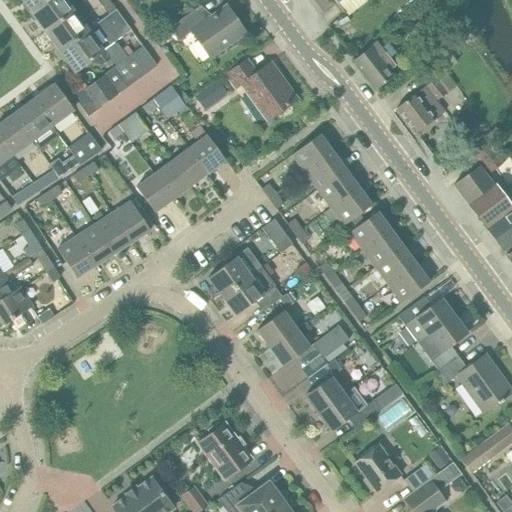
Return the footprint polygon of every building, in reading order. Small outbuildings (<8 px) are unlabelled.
[(22,0),(30,10),(43,0),(22,0)] [(73,10),(65,0),(43,0),(30,10),(45,31),(73,10)] [(112,4),(108,0),(97,0),(104,9),(112,4)] [(250,38),(226,6),(204,22),(195,10),(171,28),(179,40),(191,31),(210,57),(244,33),(249,39),(250,38)] [(60,51),(88,30),(73,10),(45,31),(60,51)] [(88,30),(60,51),(75,71),(91,60),(103,51),(103,50),(131,30),(116,10),(88,30)] [(381,47),(377,42),(354,59),(377,89),(393,76),(389,72),(396,67),(388,57),(392,55),(385,44),(381,47)] [(147,73),(157,65),(143,46),(133,53),(147,73)] [(137,80),(147,73),(133,53),(130,55),(123,60),(137,80)] [(230,71),(224,75),(234,89),(241,85),(255,104),(267,121),(297,99),(285,82),(282,84),(268,64),(256,72),(247,59),(230,71)] [(128,87),(137,80),(123,60),(113,67),(128,87)] [(118,94),(128,87),(113,67),(107,72),(103,75),(118,94)] [(98,109),(118,94),(103,75),(83,89),(98,109)] [(412,96),(396,108),(397,109),(415,133),(431,121),(443,112),(436,102),(445,95),(434,80),(412,96)] [(52,126),(73,111),(53,84),(33,99),(52,126)] [(167,118),(185,106),(171,86),(154,98),(159,105),(158,106),(167,118)] [(88,116),(98,109),(83,89),(74,97),(88,116)] [(198,94),(195,96),(205,110),(214,103),(204,89),(198,94)] [(148,114),(158,106),(159,105),(154,98),(143,107),(148,114)] [(33,99),(13,114),(32,140),(39,150),(59,135),(52,126),(33,99)] [(180,111),(168,121),(180,136),(192,126),(180,111)] [(131,143),(148,130),(135,112),(119,124),(124,132),(123,132),(131,143)] [(0,138),(12,155),(32,140),(13,114),(0,123),(0,138)] [(108,143),(123,132),(124,132),(119,124),(102,136),(108,143)] [(487,144),(500,134),(495,127),(482,137),(481,136),(469,146),(475,154),(487,144)] [(80,164),(101,150),(88,132),(67,148),(74,157),(75,156),(80,164)] [(304,172),(333,152),(320,134),(291,155),(304,172)] [(209,172),(225,160),(207,135),(190,147),(209,172)] [(0,164),(12,155),(0,138),(0,164)] [(489,171),(502,162),(489,144),(476,153),(489,171)] [(191,185),(209,172),(190,147),(172,160),(191,185)] [(317,190),(345,169),(333,152),(304,172),(317,190)] [(54,170),(59,177),(80,164),(75,156),(74,157),(54,170)] [(173,199),(191,185),(172,160),(154,173),(173,199)] [(89,177),(99,171),(94,164),(85,171),(89,177)] [(468,203),(494,185),(479,165),(454,184),(468,203)] [(345,169),(317,190),(330,208),(358,187),(345,169)] [(54,170),(40,179),(45,187),(59,177),(54,170)] [(85,171),(74,178),(78,184),(89,177),(85,171)] [(155,212),(173,199),(154,173),(136,187),(155,212)] [(17,205),(38,191),(33,183),(12,197),(17,205)] [(261,189),(268,198),(269,199),(276,193),(268,183),(261,189)] [(511,203),(496,183),(494,185),(468,203),(503,251),(511,243),(511,203)] [(343,225),(371,205),(358,187),(330,208),(343,225)] [(52,201),(62,195),(58,188),(48,195),(52,201)] [(276,209),(283,204),(276,193),(269,199),(276,209)] [(42,208),(52,201),(48,195),(37,201),(42,208)] [(0,216),(11,209),(6,201),(0,205),(0,216)] [(131,242),(149,230),(130,201),(112,213),(131,242)] [(166,212),(181,225),(188,217),(174,204),(166,212)] [(315,218),(326,232),(336,224),(325,210),(315,218)] [(362,250),(390,229),(377,211),(349,232),(362,250)] [(94,225),(113,254),(131,242),(112,213),(94,225)] [(295,234),(302,229),(294,218),(287,224),(295,234)] [(22,235),(29,231),(24,222),(16,226),(22,235)] [(94,266),(113,254),(94,225),(75,237),(94,266)] [(302,244),(309,239),(302,229),(295,234),(302,244)] [(375,267),(403,247),(390,229),(362,250),(375,267)] [(28,247),(36,242),(29,231),(22,235),(28,247)] [(76,278),(94,266),(75,237),(57,248),(76,278)] [(287,237),(277,245),(282,252),(293,244),(287,237)] [(388,285),(416,264),(403,247),(375,267),(388,285)] [(222,296),(250,275),(260,268),(261,267),(247,249),(236,257),(208,277),(222,296)] [(345,261),(352,273),(364,266),(357,254),(345,261)] [(29,257),(25,259),(11,269),(16,276),(30,267),(34,265),(29,257)] [(45,273),(52,268),(46,259),(39,264),(45,273)] [(326,277),(333,271),(325,260),(318,266),(326,277)] [(401,303),(429,282),(416,264),(388,285),(401,303)] [(52,283),(59,279),(52,268),(45,273),(52,283)] [(260,268),(250,275),(222,296),(236,315),(252,303),(255,301),(262,311),(274,302),(267,292),(263,294),(257,285),(267,278),(260,268)] [(333,287),(341,282),(333,271),(326,277),(333,287)] [(13,291),(3,274),(0,275),(0,301),(21,288),(20,287),(13,291)] [(279,299),(282,297),(274,286),(267,292),(274,302),(278,299),(279,299)] [(0,316),(5,324),(32,306),(21,288),(0,301),(0,316)] [(286,309),(293,303),(286,293),(282,297),(279,299),(286,309)] [(352,312),(359,307),(351,296),(344,301),(352,312)] [(431,305),(424,296),(398,316),(404,325),(418,342),(428,335),(455,315),(442,298),(431,305)] [(472,335),(485,327),(465,296),(452,304),(472,335)] [(359,322),(366,317),(359,307),(352,312),(359,322)] [(270,348),(296,329),(283,311),(257,330),(270,348)] [(439,370),(458,357),(451,346),(468,333),(455,315),(428,335),(435,345),(426,352),(439,370)] [(283,366),(299,354),(310,347),(302,336),(311,329),(306,322),(296,329),(270,348),(283,366)] [(323,359),(349,340),(338,325),(313,344),(323,359)] [(511,392),(484,355),(466,368),(458,357),(439,370),(448,382),(458,375),(484,411),(511,392)] [(334,374),(342,369),(335,359),(327,364),(334,374)] [(321,384),(304,395),(318,413),(344,394),(331,376),(321,384)] [(344,394),(318,413),(331,431),(348,419),(355,428),(371,416),(381,409),(374,399),(367,404),(354,386),(344,394)] [(221,426),(218,422),(208,430),(211,434),(198,443),(225,479),(251,459),(224,423),(221,426)] [(469,473),(493,456),(511,441),(511,429),(508,425),(484,443),(460,460),(469,473)] [(376,493),(399,475),(377,445),(354,463),(376,493)] [(404,498),(412,509),(413,511),(434,511),(446,503),(437,491),(438,490),(439,491),(461,474),(462,474),(453,462),(453,463),(430,479),(404,498)] [(412,491),(434,475),(426,463),(404,480),(412,491)] [(168,511),(174,508),(151,477),(137,488),(136,486),(126,494),(127,495),(112,506),(116,511),(168,511)] [(462,492),(467,489),(460,478),(450,486),(453,491),(462,492)] [(250,496),(241,482),(217,499),(226,511),(273,511),(287,502),(280,493),(275,492),(268,483),(250,496)] [(199,511),(209,506),(195,486),(181,495),(193,511),(199,511)] [(293,511),(287,502),(273,511),(293,511)]
